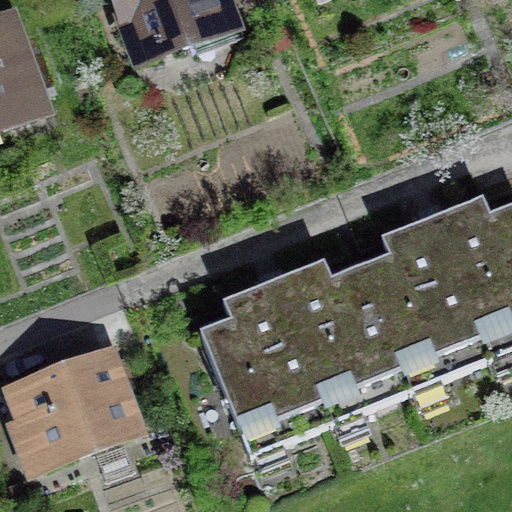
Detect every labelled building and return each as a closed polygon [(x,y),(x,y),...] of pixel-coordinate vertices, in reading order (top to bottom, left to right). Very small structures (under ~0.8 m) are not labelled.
[(230,0),(104,0),(131,82),(245,46),(230,0)] [(266,0),(243,0),(247,8),(266,0)] [(22,17),(0,24),(0,140),(55,123),(22,17)] [(364,279),(413,402),(511,362),(511,224),(494,232),(486,211),(386,251),(393,268),(364,279)] [(413,402),(364,279),(336,290),(329,274),(224,315),(231,333),(205,344),(253,465),(413,402)] [(116,357),(0,399),(36,498),(152,456),(116,357)]
